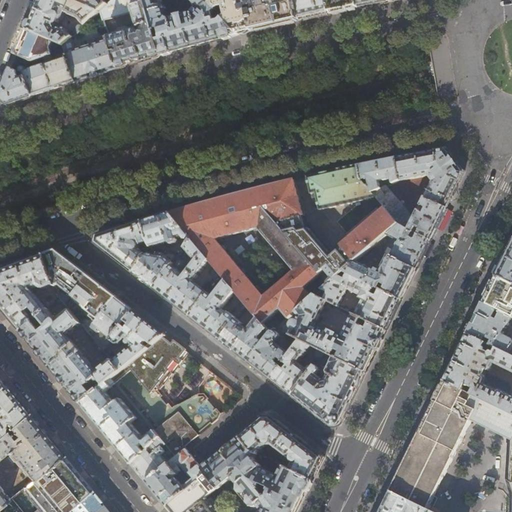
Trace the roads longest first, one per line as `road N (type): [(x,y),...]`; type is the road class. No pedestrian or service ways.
road 1 (secondary): [(0,245),(273,156),(510,110)]
road 2 (secondary): [(478,26),(434,19),(342,36),(113,94),(0,132)]
road 3 (secondary): [(340,511),(508,165)]
road 4 (residential): [(0,344),(139,511)]
